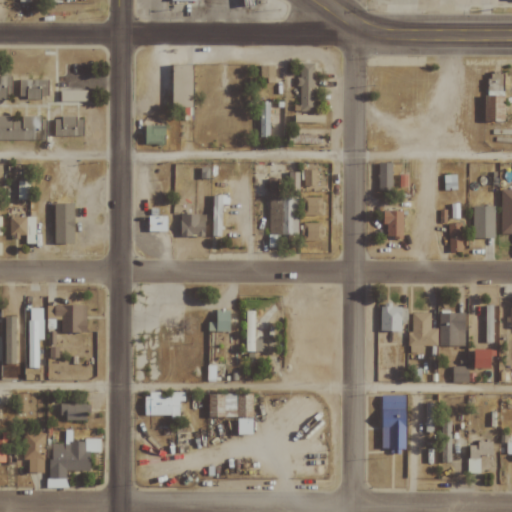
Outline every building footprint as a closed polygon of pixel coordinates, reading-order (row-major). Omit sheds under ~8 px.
[(299,87),(299,112),(312,112),(313,63),(299,63),(299,78),(295,78),(295,87),(299,87)] [(193,108),(192,65),(171,65),(172,108),(193,108)] [(274,65),(259,66),(260,81),(274,80),(274,65)] [(12,77),(0,76),(0,99),(8,100),(8,88),(12,88),(12,77)] [(49,80),(20,80),(20,98),(49,98),(49,80)] [(87,90),(60,91),(61,102),(87,101),(87,90)] [(484,123),(505,123),(505,96),(485,96),(484,123)] [(269,102),(258,102),(258,118),(269,117),(269,102)] [(294,123),(324,123),(324,115),(294,116),(294,123)] [(0,140),(41,140),(41,117),(23,117),(23,121),(14,121),(14,117),(0,116),(0,140)] [(55,137),(84,136),(84,117),(54,118),(55,137)] [(146,125),(145,144),(165,145),(166,126),(146,125)] [(320,135),(289,136),(289,144),(320,143),(320,135)] [(391,163),(377,163),(378,191),(392,190),(391,163)] [(303,187),(317,187),(317,170),(303,170),(303,187)] [(298,191),(299,173),(287,172),(286,191),(298,191)] [(326,172),(318,172),(317,187),(325,188),(326,172)] [(456,190),(456,175),(443,175),(444,191),(456,190)] [(278,197),(278,179),(268,179),(268,197),(278,197)] [(30,200),(30,181),(18,181),(17,199),(30,200)] [(511,189),(500,190),(499,233),(511,233),(511,189)] [(222,205),(228,205),(228,196),(212,195),(211,237),(221,237),(222,205)] [(303,216),(322,216),(322,197),(302,198),(303,216)] [(298,198),(268,198),(269,235),(298,235),(298,198)] [(54,244),(75,244),(74,203),(53,204),(54,244)] [(493,206),(471,207),(471,238),(493,238),(493,206)] [(384,238),(402,238),(402,211),(385,211),(384,238)] [(205,222),(199,222),(199,214),(180,214),(179,237),(204,237),(205,222)] [(167,217),(149,216),(148,232),(167,232),(167,217)] [(9,235),(26,235),(26,244),(36,244),(36,217),(9,217),(9,235)] [(322,242),(322,223),(301,223),(301,241),(322,242)] [(461,224),(447,223),(447,252),(461,252),(461,224)] [(60,333),(86,333),(86,306),(54,305),(53,317),(61,317),(60,333)] [(406,321),(406,306),(380,306),(380,331),(400,332),(400,321),(406,321)] [(483,329),(492,329),(493,306),(484,306),(483,329)] [(28,368),(38,368),(37,340),(43,340),(42,308),(27,309),(28,368)] [(246,352),(255,352),(254,311),(245,311),(246,352)] [(438,346),(465,346),(464,312),(437,312),(438,346)] [(436,330),(429,330),(429,313),(410,314),(411,334),(407,334),(408,353),(422,353),(421,346),(436,346),(436,330)] [(3,364),(16,364),(16,316),(4,316),(3,364)] [(493,368),(492,350),(473,350),(474,369),(493,368)] [(467,367),(451,366),(450,383),(467,384),(467,367)] [(184,393),(170,393),(169,397),(160,397),(160,392),(145,392),(145,416),(179,417),(179,401),(184,401),(184,393)] [(26,411),(26,395),(16,394),(16,411),(26,411)] [(237,402),(252,403),(253,395),(208,394),(207,416),(236,417),(237,402)] [(380,448),(389,449),(389,452),(404,452),(406,396),(382,395),(380,448)] [(431,432),(432,404),(425,403),(424,432),(431,432)] [(85,420),(86,405),(60,404),(59,419),(85,420)] [(237,435),(253,435),(253,419),(237,419),(237,435)] [(449,423),(437,423),(438,461),(450,461),(449,423)] [(89,471),(89,452),(99,452),(99,440),(71,440),(71,431),(65,431),(65,450),(49,450),(48,479),(65,479),(65,471),(89,471)] [(42,473),(44,434),(23,433),(22,460),(28,460),(28,473),(42,473)] [(466,446),(467,474),(479,473),(479,456),(492,456),(492,441),(476,442),(476,445),(466,446)]
